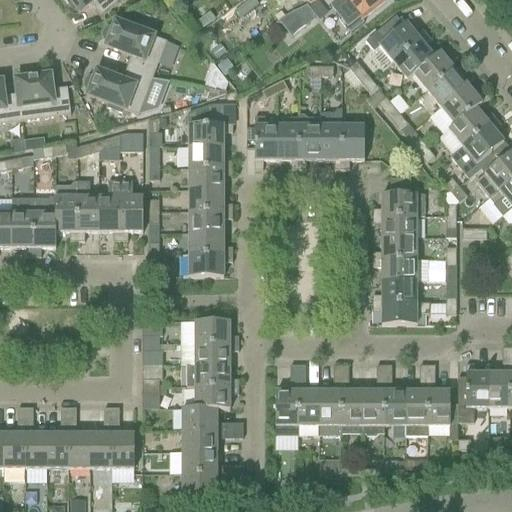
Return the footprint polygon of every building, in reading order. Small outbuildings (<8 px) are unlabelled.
[(61,0),(67,7),(70,5),(79,16),(90,7),(100,19),(122,0),(61,0)] [(341,0),(332,7),(340,17),(336,20),(349,37),(364,26),(361,22),(384,4),(381,0),(341,0)] [(283,19),(277,24),(291,41),(308,27),(305,24),(313,18),(306,8),(296,13),(283,19)] [(395,21),(377,35),(365,45),(372,54),(378,49),(392,66),(426,39),(421,33),(414,39),(405,27),(402,29),(395,21)] [(126,72),(152,82),(165,45),(150,39),(151,36),(136,30),(135,34),(114,26),(113,30),(109,30),(106,31),(103,33),(102,37),(102,40),(104,43),(107,45),(105,50),(130,59),(126,72)] [(426,39),(392,66),(406,84),(413,79),(412,78),(433,62),(433,61),(424,50),(431,45),(426,39)] [(439,56),(433,61),(433,62),(412,78),(413,79),(426,95),(460,68),(455,62),(448,67),(439,56)] [(226,62),(216,69),(223,79),(233,72),(226,62)] [(355,81),(363,75),(355,65),(348,72),(349,73),(355,81)] [(465,74),(460,68),(426,95),(440,112),(467,90),(458,79),(465,74)] [(320,81),(320,71),(308,71),(308,81),(320,81)] [(320,71),(320,81),(332,81),(332,71),(320,71)] [(152,82),(126,72),(121,85),(96,75),(94,80),(91,80),(87,81),(85,83),(83,86),(84,90),(86,93),(88,95),(87,99),(107,107),(106,111),(121,116),(122,113),(138,119),(152,82)] [(349,73),(343,79),(353,91),(359,86),(355,81),(349,73)] [(363,75),(355,81),(359,86),(363,91),(371,84),(363,75)] [(17,98),(20,125),(70,119),(66,91),(51,93),(49,79),(35,81),(34,78),(18,80),(19,83),(14,84),(16,98),(17,98)] [(222,79),(217,91),(226,94),(229,87),(222,79)] [(282,84),(271,89),(276,98),(287,93),(282,84)] [(379,93),(371,84),(363,91),(371,100),(379,93)] [(17,98),(16,98),(2,100),(1,86),(0,85),(0,127),(20,125),(17,98)] [(276,98),(271,89),(261,95),(265,104),(276,98)] [(467,90),(440,112),(428,121),(442,138),(447,134),(448,134),(474,112),(475,112),(488,102),(483,95),(476,101),(467,90)] [(209,93),(205,105),(225,98),(225,96),(209,93)] [(399,118),(391,108),(385,101),(377,108),(383,115),(391,124),(399,118)] [(232,137),(232,129),(210,129),(210,109),(187,117),(186,130),(188,130),(188,151),(222,151),(222,137),(232,137)] [(474,112),(448,134),(461,151),(495,123),(491,117),(483,123),(475,112),(474,112)] [(332,117),(320,117),(319,165),(333,165),(333,174),(341,174),(341,130),(341,113),(336,113),(332,117)] [(298,118),(298,174),(305,174),(305,165),(319,165),(320,117),(319,117),(319,122),(306,122),(303,118),(298,118)] [(288,130),(276,130),(276,165),(290,165),(290,174),(298,174),(298,118),(298,122),(288,122),(288,130)] [(412,135),(399,118),(391,124),(404,141),(412,135)] [(254,142),(254,174),(262,174),(262,165),(276,165),(276,130),(264,130),(264,121),(254,121),(254,130),(254,142)] [(148,125),(148,138),(158,137),(158,122),(148,125)] [(500,129),(495,123),(461,151),(471,163),(462,171),(461,174),(468,182),(486,168),(482,163),(503,146),(493,135),(500,129)] [(245,130),(245,142),(254,142),(254,130),(245,130)] [(341,130),(341,174),(348,174),(348,165),(363,165),(363,130),(341,130)] [(426,151),(412,135),(404,141),(418,158),(426,151)] [(119,150),(119,156),(141,156),(142,138),(123,138),(119,139),(119,150)] [(119,139),(96,146),(98,153),(98,156),(119,150),(119,139)] [(75,145),(52,150),(54,161),(66,159),(67,163),(75,163),(75,152),(75,145)] [(98,153),(96,146),(75,152),(75,163),(98,156),(98,153)] [(54,161),(52,150),(41,151),(43,163),(54,161)] [(188,151),(188,173),(232,173),(232,165),(222,165),(222,151),(188,151)] [(434,161),(426,151),(418,158),(426,167),(434,161)] [(511,157),(510,156),(483,178),(474,185),(489,202),(511,183),(511,157)] [(158,160),(148,160),(148,173),(158,173),(158,160)] [(8,164),(10,174),(22,172),(20,162),(8,164)] [(8,164),(0,165),(0,175),(10,174),(8,164)] [(148,173),(148,185),(158,185),(158,173),(148,173)] [(232,173),(188,173),(188,194),(222,194),(222,180),(232,180),(232,173)] [(450,197),(458,190),(451,181),(443,188),(450,197)] [(511,183),(489,202),(493,208),(492,209),(501,220),(511,212),(511,213),(511,212),(511,183)] [(98,201),(98,236),(112,236),(112,246),(119,246),(119,185),(105,185),(105,201),(98,201)] [(142,201),(131,201),(131,185),(119,185),(119,246),(127,246),(127,236),(142,236),(142,201)] [(76,245),(76,186),(73,186),(69,190),(53,190),(53,203),(53,218),(54,218),(54,227),(55,227),(55,236),(69,236),(69,246),(76,245)] [(76,186),(76,245),(84,246),(84,236),(98,236),(98,201),(88,201),(88,186),(76,186)] [(458,190),(450,197),(458,206),(466,200),(458,190)] [(222,194),(188,194),(188,216),(232,216),(232,208),(222,208),(222,194)] [(371,221),(415,221),(423,221),(423,198),(381,198),(381,213),(372,213),(371,221)] [(32,262),(32,203),(10,203),(10,218),(11,218),(11,252),(25,252),(25,261),(32,262)] [(53,218),(53,203),(32,203),(32,262),(40,261),(40,252),(55,252),(55,236),(55,227),(54,227),(54,218),(53,218)] [(148,204),(148,216),(158,216),(158,204),(148,204)] [(455,208),(447,208),(445,208),(445,221),(455,221),(455,208)] [(148,216),(148,228),(158,228),(158,216),(148,216)] [(232,216),(188,216),(188,237),(222,237),(222,223),(232,223),(232,216)] [(10,218),(0,217),(0,252),(11,252),(11,218),(10,218)] [(415,221),(371,221),(371,228),(381,228),(381,242),(415,242),(415,221)] [(445,221),(445,233),(445,242),(455,242),(455,233),(455,221),(445,221)] [(473,243),(473,233),(461,233),(461,243),(473,243)] [(473,233),(473,243),(486,243),(486,233),(473,233)] [(222,237),(188,237),(188,259),(231,259),(232,251),(222,251),(222,237)] [(415,242),(381,242),(381,256),(372,256),(371,264),(415,264),(415,242)] [(148,258),(148,259),(158,259),(158,247),(148,247),(148,258)] [(445,264),(455,264),(455,252),(445,252),(445,264)] [(510,270),(511,267),(511,255),(510,254),(502,260),(510,270)] [(148,259),(148,271),(158,271),(158,259),(148,259)] [(231,259),(188,259),(182,259),(182,281),(188,281),(222,281),(222,267),(231,267),(231,259)] [(415,285),(415,264),(371,264),(371,271),(381,271),(381,285),(415,285)] [(445,264),(445,276),(445,285),(455,285),(455,264),(445,264)] [(415,285),(381,285),(381,299),(371,299),(372,307),(415,307),(415,285)] [(455,307),(455,285),(445,285),(445,307),(455,307)] [(428,307),(415,307),(372,307),(372,315),(381,315),(381,330),(415,329),(415,317),(428,317),(428,307)] [(455,307),(445,307),(445,319),(455,319),(455,307)] [(194,325),(194,345),(194,348),(238,348),(238,340),(229,340),(229,325),(194,325)] [(141,326),(141,355),(150,355),(150,340),(158,340),(161,340),(161,326),(141,326)] [(141,355),(141,369),(161,369),(161,355),(158,355),(158,340),(150,340),(150,355),(141,355)] [(194,348),(194,370),(229,370),(229,356),(238,356),(238,348),(194,348)] [(511,351),(501,352),(501,360),(511,360),(511,351)] [(501,377),(487,377),(487,412),(509,412),(509,369),(511,368),(511,360),(501,360),(501,377)] [(465,368),(465,409),(457,409),(457,412),(487,412),(487,377),(473,377),(473,368),(465,368)] [(141,369),(141,398),(150,398),(150,384),(159,384),(161,384),(161,369),(141,369)] [(289,378),(304,378),(304,369),(289,369),(289,378)] [(332,378),(348,378),(348,369),(332,369),(332,378)] [(375,370),(375,378),(391,378),(391,369),(375,370)] [(229,370),(194,370),(186,370),(185,391),(194,391),(238,391),(238,383),(229,384),(229,370)] [(419,378),(434,378),(434,370),(419,370),(419,378)] [(274,395),(274,430),(274,440),(297,440),(297,387),(303,387),(304,387),(304,378),(289,378),(289,387),(290,387),(290,395),(274,395)] [(318,395),(318,430),(318,440),(340,439),(340,438),(340,430),(340,387),(346,387),(348,387),(348,378),(332,378),(332,387),(334,387),(334,391),(334,395),(318,395)] [(377,396),(361,396),(361,438),(363,438),(366,440),(374,440),(376,438),(383,438),(383,430),(383,387),(390,387),(390,388),(391,388),(391,378),(375,378),(375,388),(377,388),(377,396)] [(405,396),(404,430),(404,440),(426,440),(426,430),(426,387),(433,387),(433,388),(434,388),(434,378),(419,378),(419,388),(420,388),(420,396),(405,396)] [(150,398),(141,398),(141,413),(158,413),(158,393),(159,384),(150,384),(150,398)] [(303,395),(303,387),(297,387),(297,440),(318,440),(318,430),(318,395),(303,395)] [(340,387),(340,430),(340,438),(361,438),(361,396),(346,395),(346,387),(340,387)] [(383,387),(383,430),(404,430),(405,396),(390,396),(390,388),(390,387),(383,387)] [(433,396),(433,388),(433,387),(426,387),(426,430),(449,430),(449,444),(456,444),(457,412),(457,409),(449,409),(449,396),(433,396)] [(194,391),(194,412),(194,413),(216,413),(216,414),(229,414),(228,399),(238,399),(238,391),(194,391)] [(17,412),(17,421),(32,421),(32,412),(17,412)] [(60,412),(60,421),(75,421),(75,412),(60,412)] [(103,412),(103,421),(118,421),(118,412),(103,412)] [(194,413),(194,412),(181,412),(181,435),(224,435),(224,441),(224,443),(233,443),(233,427),(224,427),(224,429),(216,429),(216,414),(216,413),(194,413)] [(18,438),(3,438),(3,473),(24,473),(24,430),(31,430),(32,430),(32,421),(17,421),(17,430),(18,430),(18,438)] [(46,438),(46,473),(67,473),(67,430),(74,430),(75,430),(75,421),(60,421),(60,430),(61,430),(61,438),(46,438)] [(104,438),(89,438),(89,473),(110,473),(110,430),(117,430),(118,430),(118,421),(103,421),(103,430),(104,430),(104,438)] [(242,427),(233,427),(233,443),(242,443),(242,427)] [(31,438),(31,430),(24,430),(24,473),(46,473),(46,438),(31,438)] [(67,430),(67,473),(89,473),(89,438),(74,438),(74,430),(67,430)] [(117,438),(117,430),(110,430),(110,473),(133,473),(133,438),(117,438)] [(224,435),(181,435),(181,457),(216,457),(216,441),(224,441),(224,435)] [(457,444),(457,454),(469,454),(469,444),(457,444)] [(216,472),(216,457),(181,457),(181,478),(224,478),(224,485),(224,486),(233,486),(233,470),(224,471),(224,472),(216,472)] [(242,471),(233,470),(233,486),(242,486),(242,471)] [(224,478),(181,478),(181,501),(216,501),(216,485),(224,485),(224,478)] [(69,503),(69,511),(83,511),(84,510),(84,503),(69,503)]
